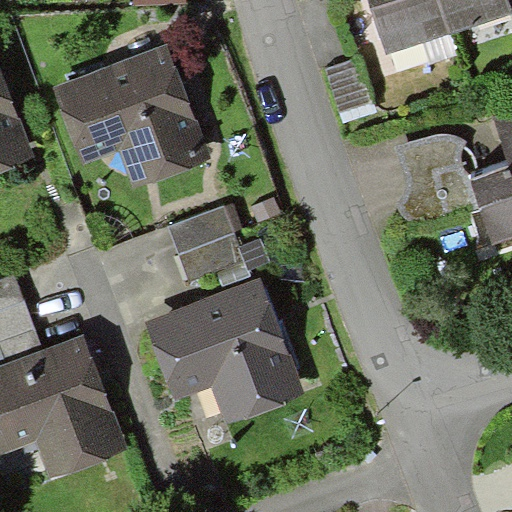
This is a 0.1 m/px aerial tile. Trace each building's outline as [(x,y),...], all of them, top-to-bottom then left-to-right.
[(368,0),(387,54),(451,34),(439,0),(368,0)] [(511,7),(509,0),(439,0),(451,34),(511,13),(511,7)] [(54,86),(84,164),(120,150),(134,188),(211,159),(167,43),(54,86)] [(356,57),(324,68),(343,122),(375,111),(356,57)] [(0,171),(35,158),(0,66),(0,171)] [(511,108),(494,114),(511,166),(472,178),(481,206),(493,243),(511,237),(511,108)] [(447,214),(481,206),(472,178),(467,170),(463,163),(462,152),(468,142),(464,138),(460,136),(455,134),(451,133),(446,133),(441,133),(438,133),(432,134),(395,145),(405,173),(405,177),(406,182),(405,187),(404,191),(401,195),(400,199),(399,202),(396,204),(407,219),(412,219),(416,220),(421,220),(426,221),(431,220),(440,218),(447,214)] [(235,200),(168,226),(189,282),(244,261),(233,233),(246,229),(235,200)] [(15,274),(0,279),(0,366),(44,350),(15,274)] [(227,421),(304,391),(261,276),(146,319),(176,398),(212,385),(227,421)] [(51,480),(128,450),(84,335),(44,350),(0,366),(0,456),(36,443),(51,480)]
